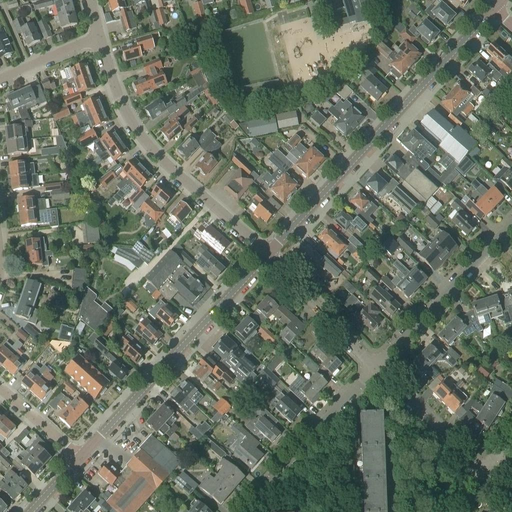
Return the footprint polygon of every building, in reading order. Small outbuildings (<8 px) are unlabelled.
[(50,0),(33,5),(35,11),(52,6),(50,0)] [(70,0),(55,4),(58,17),(73,13),(70,0)] [(108,0),(112,13),(120,10),(123,20),(120,20),(124,32),(137,28),(132,12),(127,13),(122,0),(108,0)] [(133,0),(135,6),(143,4),(145,13),(150,12),(146,0),(133,0)] [(157,0),(160,9),(165,8),(162,0),(157,0)] [(248,0),(239,0),(242,8),(244,17),(252,15),(250,5),(248,0)] [(273,0),(264,0),(267,10),(276,7),(273,0)] [(287,0),(290,8),(301,5),(299,0),(287,0)] [(367,0),(342,0),(349,24),(365,19),(363,12),(370,10),(367,0)] [(443,0),(455,10),(460,5),(462,8),(464,6),(466,6),(467,5),(467,3),(469,0),(443,0)] [(16,1),(6,4),(9,11),(18,7),(16,1)] [(202,2),(193,5),(198,25),(207,22),(202,2)] [(427,10),(424,13),(432,21),(435,17),(445,26),(446,25),(448,25),(450,23),(450,22),(454,17),(441,5),(440,5),(437,2),(434,2),(431,5),(430,6),(428,9),(427,10)] [(413,3),(408,9),(412,12),(409,15),(414,20),(422,11),(413,3)] [(163,10),(156,12),(159,23),(166,21),(163,10)] [(235,10),(228,12),(231,21),(238,19),(235,10)] [(156,12),(149,14),(152,25),(159,23),(156,12)] [(73,13),(58,17),(61,29),(63,29),(69,27),(71,27),(76,25),(73,13)] [(21,20),(13,24),(17,35),(22,33),(28,47),(40,42),(33,26),(25,29),(21,20)] [(44,21),(38,24),(45,40),(51,37),(44,21)] [(425,22),(417,31),(413,27),(408,32),(416,39),(420,35),(422,37),(420,39),(427,45),(428,43),(429,44),(430,43),(432,43),(434,41),(434,39),(438,34),(425,22)] [(0,59),(4,57),(6,58),(10,56),(10,55),(12,54),(9,47),(12,46),(8,39),(6,40),(3,34),(5,33),(2,28),(0,28),(0,59)] [(405,29),(400,36),(410,45),(416,39),(408,32),(405,29)] [(129,47),(121,49),(123,55),(122,56),(123,60),(125,61),(125,62),(141,57),(139,51),(142,50),(143,52),(154,48),(151,40),(159,37),(158,33),(150,36),(127,43),(129,47)] [(55,38),(57,43),(64,40),(61,35),(55,38)] [(382,42),(376,49),(386,59),(388,57),(393,62),(390,66),(394,69),(390,74),(397,81),(401,76),(402,76),(410,67),(391,49),(382,42)] [(493,43),(486,51),(493,57),(491,59),(502,69),(498,73),(502,76),(510,83),(511,80),(511,67),(504,60),(508,56),(493,43)] [(395,45),(391,49),(410,67),(418,58),(421,55),(412,47),(408,49),(403,44),(399,49),(395,45)] [(150,77),(133,84),(134,85),(133,86),(135,90),(136,91),(138,96),(166,84),(161,72),(159,73),(157,70),(161,68),(158,60),(143,66),(146,75),(149,74),(150,77)] [(365,61),(356,71),(368,81),(361,88),(377,102),(386,92),(371,78),(377,72),(365,61)] [(474,64),(468,71),(481,83),(486,77),(490,81),(492,79),(496,82),(502,76),(498,73),(493,69),(490,72),(478,61),(474,65),(474,64)] [(67,79),(61,81),(63,87),(91,77),(89,72),(89,70),(89,67),(87,66),(87,65),(72,70),(71,68),(64,70),(67,79)] [(91,77),(63,87),(64,91),(72,89),(74,95),(63,99),(66,107),(81,101),(79,94),(94,89),(94,88),(95,87),(94,83),(92,82),(91,77)] [(47,80),(41,83),(45,93),(56,89),(53,82),(49,84),(47,80)] [(204,92),(208,89),(214,85),(211,81),(197,89),(200,94),(204,92)] [(343,84),(335,93),(344,101),(352,92),(343,84)] [(454,89),(450,93),(461,104),(465,107),(462,110),(467,115),(474,108),(469,103),(475,98),(476,99),(482,93),(473,85),(468,91),(459,84),(458,85),(456,85),(453,87),(454,89)] [(489,86),(483,93),(491,101),(497,94),(489,86)] [(30,88),(18,93),(26,111),(37,106),(30,88)] [(213,90),(208,94),(218,109),(224,105),(213,90)] [(13,93),(6,96),(10,105),(6,107),(9,112),(12,111),(13,112),(17,110),(23,123),(30,120),(26,111),(18,93),(14,95),(13,93)] [(442,102),(441,103),(452,113),(461,104),(450,93),(446,98),(444,98),(442,100),(442,102)] [(159,101),(145,110),(145,111),(145,112),(147,116),(149,116),(152,121),(169,110),(172,115),(197,97),(196,97),(187,104),(182,96),(174,102),(172,100),(166,104),(163,99),(159,101)] [(45,97),(38,100),(44,114),(51,111),(45,97)] [(166,127),(160,132),(164,136),(164,138),(166,141),(168,141),(169,142),(181,131),(176,125),(189,114),(184,108),(198,99),(197,97),(172,115),(173,116),(164,124),(166,127)] [(75,116),(72,117),(74,123),(103,111),(101,106),(101,105),(100,100),(99,100),(98,99),(83,105),(85,111),(75,115),(75,116)] [(332,106),(332,107),(354,128),(363,118),(346,102),(343,105),(339,102),(338,104),(334,108),(332,106)] [(497,110),(489,103),(485,108),(493,115),(497,110)] [(75,114),(84,111),(81,105),(73,108),(75,114)] [(332,107),(327,111),(338,121),(334,126),(346,137),(354,128),(332,107)] [(66,108),(52,113),(55,121),(69,115),(66,108)] [(103,111),(74,123),(76,128),(80,126),(80,127),(90,123),(92,128),(108,122),(107,121),(108,120),(106,116),(105,116),(103,111)] [(318,111),(309,120),(318,128),(327,120),(318,111)] [(432,111),(420,125),(438,141),(439,140),(443,143),(438,148),(446,154),(455,162),(458,165),(467,155),(475,147),(477,144),(457,127),(453,131),(450,128),(450,127),(432,111)] [(295,112),(276,116),(279,129),(298,125),(295,112)] [(274,117),(247,123),(250,138),(277,132),(274,117)] [(193,118),(182,128),(187,133),(198,123),(193,118)] [(229,125),(234,131),(238,127),(233,121),(229,125)] [(19,128),(5,130),(7,143),(26,140),(25,133),(27,133),(26,128),(32,128),(31,122),(19,123),(19,128)] [(92,130),(90,131),(88,127),(80,130),(82,135),(78,138),(80,143),(95,135),(92,130)] [(189,138),(177,151),(178,151),(178,153),(181,155),(182,156),(187,160),(198,147),(203,152),(216,138),(208,130),(194,144),(189,138)] [(103,147),(95,153),(98,157),(121,142),(117,137),(117,135),(116,133),(114,132),(100,141),(103,147)] [(413,132),(409,137),(414,141),(412,143),(419,150),(420,149),(428,156),(433,150),(413,132)] [(98,141),(95,135),(80,143),(83,149),(98,141)] [(279,135),(277,136),(286,145),(283,148),(289,154),(294,149),(316,169),(325,160),(312,148),(307,153),(299,145),(302,142),(295,136),(289,142),(287,140),(286,142),(279,135)] [(408,136),(401,145),(413,156),(415,158),(412,162),(424,173),(429,168),(430,169),(435,163),(428,156),(420,149),(419,150),(412,143),(414,141),(409,137),(408,136)] [(206,155),(195,167),(200,171),(200,173),(203,175),(204,175),(205,176),(216,164),(210,158),(221,146),(214,140),(216,138),(203,152),(206,155)] [(26,140),(7,143),(8,156),(27,154),(26,140)] [(121,142),(98,157),(102,163),(110,157),(114,162),(128,152),(127,152),(128,150),(126,148),(124,147),(121,142)] [(475,147),(467,155),(472,159),(479,151),(475,147)] [(59,148),(40,151),(41,158),(60,155),(59,148)] [(294,149),(289,154),(299,162),(294,167),(307,179),(316,169),(294,149)] [(277,150),(272,155),(289,170),(293,165),(277,150)] [(446,172),(435,183),(436,184),(438,183),(441,185),(458,165),(455,162),(446,154),(437,164),(446,172)] [(289,170),(272,155),(267,161),(278,170),(271,177),(277,183),(292,196),(297,191),(296,190),(298,187),(285,175),(289,170)] [(394,155),(384,165),(405,183),(401,188),(391,178),(390,179),(419,205),(420,204),(423,207),(440,188),(439,187),(441,185),(438,183),(436,184),(435,183),(424,173),(412,162),(407,167),(394,155)] [(53,157),(37,159),(38,166),(54,164),(53,157)] [(97,166),(102,163),(98,157),(93,161),(97,166)] [(237,157),(232,162),(247,177),(252,171),(237,157)] [(455,169),(465,179),(476,167),(465,157),(455,169)] [(503,168),(491,180),(503,191),(506,187),(510,191),(511,189),(511,173),(508,170),(511,166),(511,165),(504,158),(499,164),(503,168)] [(127,177),(117,187),(121,190),(120,191),(143,169),(139,165),(139,163),(137,161),(135,161),(134,160),(122,172),(127,177)] [(10,168),(7,168),(7,176),(10,176),(11,179),(36,176),(36,175),(34,175),(33,164),(25,165),(25,164),(9,166),(10,168)] [(147,173),(143,169),(120,191),(124,195),(132,188),(136,192),(129,199),(134,204),(145,193),(140,189),(152,178),(151,177),(151,175),(148,173),(147,173)] [(239,171),(224,188),(237,200),(252,182),(239,171)] [(110,172),(98,183),(104,189),(116,178),(110,172)] [(484,173),(481,176),(489,184),(492,181),(484,173)] [(36,176),(11,179),(12,192),(28,190),(27,183),(37,182),(36,176)] [(368,184),(366,185),(381,199),(386,193),(389,197),(389,198),(409,216),(419,205),(390,179),(385,184),(375,176),(371,180),(369,180),(367,182),(368,184)] [(271,185),(268,189),(283,203),(287,200),(288,200),(292,196),(277,183),(274,187),(271,185)] [(60,184),(43,186),(44,193),(61,191),(60,184)] [(148,200),(140,209),(147,216),(145,218),(147,227),(149,229),(163,214),(160,211),(173,196),(161,185),(152,195),(155,197),(150,202),(148,200)] [(92,186),(82,193),(85,198),(96,191),(92,186)] [(481,186),(476,191),(494,208),(503,199),(492,190),(489,193),(481,186)] [(69,191),(51,193),(52,202),(70,200),(69,194),(74,194),(74,191),(69,191)] [(149,197),(152,195),(148,191),(145,194),(145,193),(134,204),(134,205),(132,207),(136,211),(150,198),(149,197)] [(476,191),(463,205),(473,214),(477,210),(485,218),(494,208),(476,191)] [(352,201),(350,203),(366,217),(374,207),(370,204),(370,203),(359,193),(355,197),(354,197),(352,199),(352,201)] [(254,203),(248,209),(259,219),(260,218),(266,224),(276,214),(265,204),(267,202),(258,194),(252,201),(254,203)] [(33,199),(18,201),(19,214),(46,211),(45,200),(33,201),(33,199)] [(456,200),(451,206),(459,214),(451,221),(467,236),(476,226),(461,212),(465,208),(456,200)] [(93,201),(90,207),(97,211),(101,204),(93,201)] [(181,203),(165,221),(175,229),(190,212),(181,203)] [(46,211),(19,214),(21,227),(52,224),(51,218),(57,218),(57,210),(46,211)] [(335,220),(334,221),(346,232),(350,227),(354,231),(356,229),(362,234),(369,227),(358,216),(354,219),(351,216),(349,218),(343,212),(338,216),(337,216),(335,218),(335,220)] [(396,220),(399,224),(400,224),(405,219),(400,215),(396,219),(396,220)] [(430,215),(425,221),(434,230),(440,224),(430,215)] [(371,222),(368,225),(370,226),(369,226),(374,230),(377,227),(373,223),(372,223),(371,222)] [(97,223),(85,224),(85,231),(98,230),(97,223)] [(191,229),(188,233),(193,237),(193,236),(198,241),(200,238),(219,255),(229,244),(210,227),(206,231),(201,227),(196,233),(191,229)] [(320,237),(318,238),(332,251),(329,254),(336,260),(348,248),(327,229),(323,233),(321,233),(319,235),(320,237)] [(440,232),(429,244),(446,260),(452,253),(449,250),(454,245),(440,232)] [(99,236),(86,238),(87,244),(100,243),(99,236)] [(352,236),(348,241),(359,251),(363,246),(352,236)] [(401,237),(396,243),(409,256),(415,250),(401,237)] [(389,238),(381,247),(391,256),(399,247),(389,238)] [(38,241),(24,243),(26,255),(45,253),(43,239),(38,239),(38,241)] [(131,250),(130,250),(144,264),(144,263),(148,267),(157,256),(148,252),(138,242),(137,243),(131,250)] [(429,244),(417,256),(431,269),(436,264),(439,267),(446,260),(429,244)] [(92,246),(76,247),(77,254),(92,253),(92,246)] [(203,257),(196,265),(203,271),(203,270),(209,275),(210,273),(216,279),(224,271),(211,259),(213,256),(202,246),(197,252),(203,257)] [(144,264),(130,250),(118,249),(115,256),(128,262),(138,270),(144,264)] [(300,258),(299,260),(314,274),(324,263),(314,254),(313,255),(307,250),(303,255),(302,254),(299,257),(300,258)] [(181,251),(176,257),(190,269),(195,264),(181,251)] [(357,251),(353,255),(362,264),(366,260),(357,251)] [(45,253),(26,255),(27,268),(41,266),(42,268),(48,267),(47,258),(53,257),(52,252),(45,253)] [(170,252),(144,280),(167,300),(176,291),(192,305),(209,287),(170,252)] [(340,258),(337,262),(342,267),(345,263),(340,258)] [(401,266),(397,270),(417,290),(427,280),(415,269),(410,275),(401,266)] [(369,270),(364,276),(375,286),(380,281),(369,270)] [(385,277),(381,281),(391,291),(392,291),(396,287),(397,288),(408,299),(417,290),(397,270),(400,273),(391,283),(385,277)] [(27,282),(22,294),(36,298),(40,287),(27,282)] [(85,287),(78,319),(95,334),(110,316),(94,302),(96,299),(96,296),(85,287)] [(378,288),(369,297),(384,311),(383,312),(387,316),(389,315),(391,317),(394,314),(395,316),(397,316),(400,312),(400,310),(399,309),(400,308),(388,296),(388,297),(378,288)] [(156,291),(150,297),(155,301),(160,295),(156,291)] [(22,294),(19,305),(32,310),(36,298),(22,294)] [(352,295),(343,305),(348,310),(358,300),(352,295)] [(496,297),(484,301),(491,324),(490,321),(497,318),(498,320),(503,324),(504,324),(505,325),(511,323),(507,310),(506,307),(500,309),(496,297)] [(127,299),(122,304),(133,314),(138,309),(127,299)] [(257,311),(252,316),(261,324),(265,319),(267,320),(272,315),(286,329),(279,337),(289,346),(305,328),(275,301),(272,304),(267,299),(266,299),(267,299),(257,310),(256,310),(257,311)] [(471,305),(473,311),(466,315),(475,331),(477,334),(482,331),(479,328),(491,324),(484,301),(471,305)] [(160,313),(156,317),(169,329),(170,327),(170,328),(174,325),(173,324),(178,319),(170,312),(172,311),(166,306),(165,308),(161,304),(156,309),(160,313)] [(19,305),(15,316),(28,321),(27,323),(35,326),(38,317),(43,318),(44,314),(37,311),(32,310),(19,305)] [(367,308),(358,318),(372,332),(373,331),(375,331),(377,328),(377,326),(382,322),(377,317),(380,313),(373,306),(369,310),(367,308)] [(475,331),(466,315),(458,320),(456,318),(447,328),(457,338),(461,333),(463,335),(465,337),(475,331)] [(236,333),(234,335),(245,346),(256,334),(256,333),(254,331),(257,328),(248,319),(235,332),(236,333)] [(110,321),(103,329),(109,334),(116,327),(110,321)] [(145,321),(136,331),(152,346),(154,345),(155,345),(157,343),(157,341),(161,337),(155,331),(155,330),(145,321)] [(62,324),(58,340),(71,343),(75,327),(62,324)] [(28,325),(23,330),(33,340),(38,334),(28,325)] [(263,327),(259,332),(266,339),(270,334),(263,327)] [(447,328),(438,337),(448,347),(457,338),(447,328)] [(28,337),(19,330),(15,335),(24,342),(28,337)] [(488,331),(484,335),(489,340),(493,336),(488,331)] [(270,334),(266,339),(272,344),(276,340),(270,334)] [(145,354),(132,343),(134,341),(128,335),(126,337),(124,336),(120,341),(128,347),(123,352),(136,364),(137,363),(138,364),(142,359),(141,358),(145,354)] [(99,338),(92,346),(104,356),(104,357),(113,365),(108,370),(120,381),(121,380),(122,381),(125,377),(124,377),(128,372),(122,367),(123,366),(117,360),(116,361),(107,353),(111,349),(99,338)] [(222,338),(212,348),(214,350),(213,350),(237,372),(233,377),(235,379),(247,389),(262,373),(257,368),(257,367),(224,338),(223,339),(222,338)] [(6,344),(0,350),(0,365),(3,368),(12,358),(16,354),(19,350),(22,347),(17,342),(11,349),(6,344)] [(319,343),(311,351),(324,364),(322,367),(331,376),(332,375),(334,377),(338,372),(337,370),(341,366),(335,360),(336,360),(319,343)] [(429,346),(419,357),(430,367),(435,361),(436,362),(445,361),(451,367),(455,362),(446,353),(438,346),(434,350),(429,346)] [(450,349),(446,353),(455,362),(460,358),(450,349)] [(24,354),(19,350),(16,354),(20,358),(24,354)] [(78,357),(64,373),(95,400),(109,384),(78,357)] [(206,357),(198,365),(210,376),(212,374),(220,381),(221,379),(229,386),(235,379),(233,377),(228,372),(220,365),(217,368),(206,357)] [(419,357),(409,367),(413,371),(417,374),(420,377),(425,372),(433,380),(439,376),(430,367),(419,357)] [(22,367),(12,358),(3,368),(13,377),(22,367)] [(305,358),(301,363),(313,374),(317,369),(305,358)] [(47,375),(51,370),(50,369),(51,368),(47,364),(44,368),(44,367),(35,378),(30,374),(21,384),(31,393),(40,383),(44,379),(47,375)] [(271,373),(275,369),(270,364),(266,369),(271,373)] [(193,373),(192,374),(202,384),(203,383),(207,387),(212,382),(208,378),(210,376),(198,365),(193,372),(193,373)] [(483,366),(477,373),(485,379),(491,373),(483,366)] [(266,369),(259,376),(272,389),(279,381),(271,373),(266,369)] [(409,382),(417,374),(413,371),(405,379),(409,382)] [(316,375),(307,384),(318,394),(327,385),(316,375)] [(318,394),(307,384),(300,377),(288,390),(303,404),(306,400),(312,406),(317,400),(315,397),(318,394)] [(443,383),(433,393),(443,404),(463,384),(460,381),(454,387),(453,385),(449,389),(443,383)] [(66,382),(61,388),(70,396),(75,391),(66,382)] [(182,384),(177,389),(194,405),(193,404),(197,401),(199,403),(203,398),(203,397),(186,382),(183,385),(182,384)] [(217,382),(212,388),(216,392),(222,386),(217,382)] [(51,392),(40,383),(31,393),(41,402),(51,392)] [(224,384),(220,390),(227,394),(230,389),(224,384)] [(463,384),(443,404),(453,414),(463,404),(463,403),(467,399),(458,390),(463,384)] [(511,390),(502,384),(498,389),(511,397),(511,390)] [(489,401),(484,409),(496,417),(496,416),(497,417),(500,416),(502,414),(501,411),(500,410),(504,404),(502,403),(503,400),(510,404),(511,401),(511,397),(498,389),(494,387),(490,393),(490,395),(486,400),(489,401)] [(173,396),(170,399),(186,414),(194,405),(177,389),(171,395),(173,396)] [(247,392),(242,397),(248,402),(252,398),(251,397),(247,392)] [(60,402),(64,398),(60,394),(56,398),(60,402)] [(294,407),(296,405),(287,396),(285,398),(280,394),(274,400),(279,404),(275,409),(290,424),(300,413),(294,407)] [(53,402),(49,406),(53,410),(56,407),(60,410),(64,406),(60,402),(56,398),(54,397),(51,400),(53,402)] [(60,402),(64,406),(68,409),(78,418),(88,408),(77,399),(72,405),(64,398),(60,402)] [(221,399),(217,404),(226,412),(230,408),(221,399)] [(471,400),(462,409),(466,413),(471,408),(476,403),(471,400)] [(476,403),(471,408),(480,414),(476,421),(482,425),(479,430),(485,434),(496,417),(484,409),(476,403)] [(217,404),(213,408),(222,416),(226,412),(217,404)] [(159,411),(155,416),(164,425),(173,416),(163,406),(162,407),(161,406),(157,410),(159,411)] [(68,409),(59,419),(69,429),(78,418),(68,409)] [(262,419),(254,428),(272,444),(280,435),(273,429),(275,427),(272,425),(276,421),(264,410),(259,416),(262,419)] [(468,412),(459,420),(466,426),(474,418),(468,412)] [(383,511),(380,414),(360,415),(360,416),(362,416),(365,511),(383,511)] [(150,421),(146,425),(156,434),(158,432),(163,436),(165,435),(169,438),(174,434),(169,430),(164,425),(155,416),(153,417),(152,416),(148,420),(150,421)] [(5,420),(0,425),(0,434),(6,440),(15,429),(5,420)] [(173,425),(169,430),(174,434),(177,430),(173,425)] [(200,425),(195,430),(203,437),(207,432),(200,425)] [(195,430),(191,434),(198,441),(203,437),(195,430)] [(245,442),(234,455),(251,470),(263,457),(251,447),(256,441),(243,430),(238,436),(245,442)] [(22,433),(14,442),(18,446),(26,437),(22,433)] [(110,507),(114,511),(136,511),(180,463),(151,436),(138,450),(141,452),(120,475),(116,470),(115,471),(108,465),(104,470),(103,470),(100,472),(100,474),(99,475),(112,486),(118,491),(106,504),(110,507)] [(33,451),(29,456),(42,468),(50,459),(40,449),(44,445),(39,441),(31,449),(33,451)] [(211,442),(206,447),(221,460),(225,455),(211,442)] [(4,449),(0,453),(6,458),(10,454),(4,449)] [(0,452),(0,462),(7,469),(12,464),(6,458),(0,452)] [(19,456),(12,464),(21,472),(25,468),(34,476),(36,475),(38,475),(43,470),(42,468),(29,456),(24,461),(19,456)] [(224,469),(217,477),(233,491),(244,479),(223,460),(219,465),(224,469)] [(8,476),(5,480),(20,493),(26,486),(10,471),(7,475),(8,476)] [(182,473),(178,478),(193,491),(197,486),(182,473)] [(208,477),(199,488),(220,506),(233,491),(217,477),(213,481),(208,477)] [(178,478),(173,483),(189,496),(193,491),(178,478)] [(1,482),(0,482),(0,488),(13,501),(20,493),(5,480),(2,483),(1,482)] [(77,500),(76,502),(87,511),(92,511),(98,506),(94,502),(94,501),(84,492),(81,496),(78,496),(76,498),(77,500)] [(106,511),(114,511),(110,507),(109,508),(101,500),(97,504),(104,511),(105,511),(106,511)] [(193,509),(190,511),(207,511),(194,500),(189,505),(193,509)] [(87,511),(76,502),(67,511),(87,511)]
